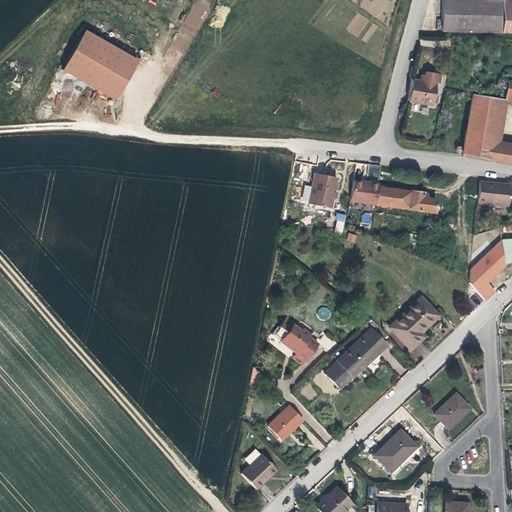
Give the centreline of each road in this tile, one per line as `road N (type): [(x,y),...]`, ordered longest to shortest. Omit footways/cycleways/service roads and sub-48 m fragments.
road 1 (track): [(221,511),(0,258)]
road 2 (track): [(0,130),(47,125),(297,147)]
road 3 (residential): [(488,310),(272,511)]
road 4 (residential): [(380,151),(420,0)]
road 5 (residential): [(497,481),(441,479),(441,465),(493,415)]
road 6 (residential): [(511,175),(380,151)]
